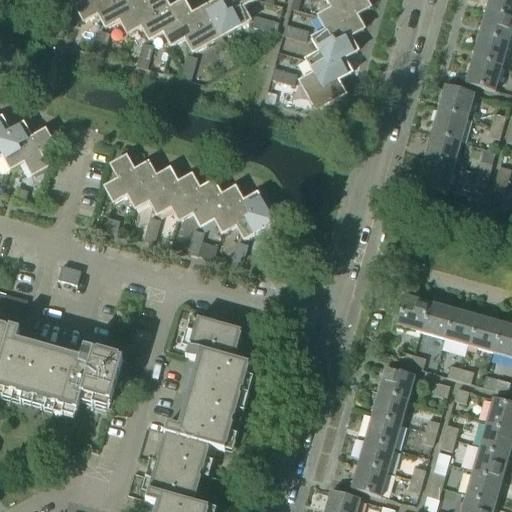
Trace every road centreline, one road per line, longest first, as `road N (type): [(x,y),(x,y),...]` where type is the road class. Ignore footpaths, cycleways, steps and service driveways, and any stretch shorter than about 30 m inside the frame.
road 1 (residential): [(327,325),(421,0)]
road 2 (residential): [(27,511),(73,484),(112,495),(173,284)]
road 3 (residential): [(274,511),(327,325)]
road 4 (residential): [(173,284),(0,232)]
road 5 (residential): [(327,325),(173,284)]
